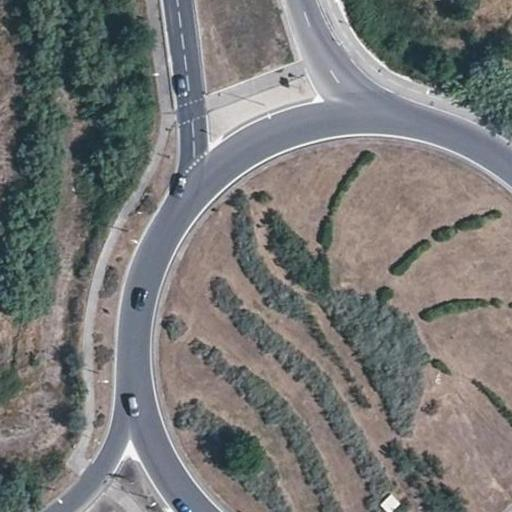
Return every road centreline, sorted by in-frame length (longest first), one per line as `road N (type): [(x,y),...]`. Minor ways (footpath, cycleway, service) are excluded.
road 1 (primary): [(195,194),(141,290),(133,326),(135,399)]
road 2 (primary): [(179,0),(193,96),(195,194)]
road 3 (primary): [(366,120),(328,123),(256,148),(195,194)]
road 4 (primary): [(511,169),(439,131),(366,120)]
road 5 (primary): [(366,120),(301,0)]
road 6 (primary): [(135,399),(97,476),(62,511)]
road 7 (primary): [(135,399),(153,455),(191,511)]
